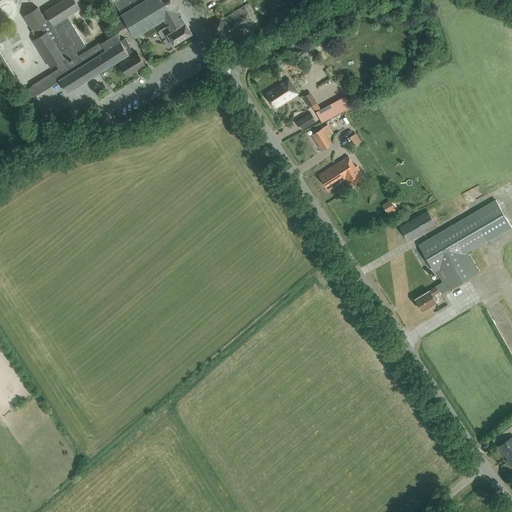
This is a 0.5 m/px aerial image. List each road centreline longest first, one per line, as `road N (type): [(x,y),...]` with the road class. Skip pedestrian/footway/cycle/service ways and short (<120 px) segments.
road 1 (unclassified): [(484,466),(226,70)]
road 2 (unclassified): [(0,177),(63,140),(154,114),(226,70)]
road 3 (unclassified): [(226,70),(337,0)]
